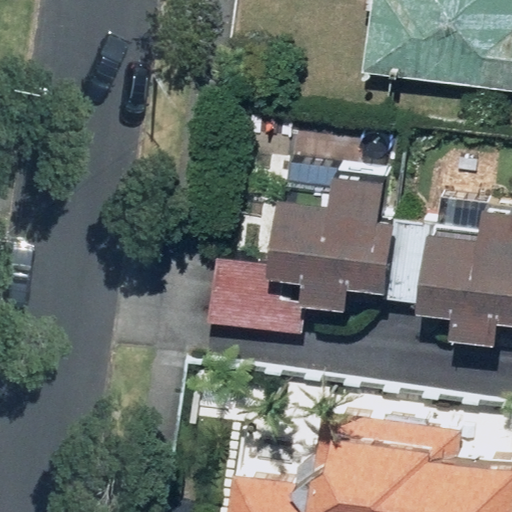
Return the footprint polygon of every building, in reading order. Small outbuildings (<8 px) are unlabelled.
[(511,0),(389,0),(383,57),(511,71),(511,0)] [(363,145),(362,174),(350,174),(351,151),(308,149),(304,241),(334,242),(333,276),(374,278),(375,258),(423,260),(426,180),(414,180),(415,147),(363,145)] [(511,181),(509,212),(461,210),(457,286),(476,286),(475,310),(511,311),(511,181)] [(232,238),(224,306),(316,316),(319,287),(299,284),(301,264),(276,261),(278,244),(232,238)] [(511,511),(511,438),(465,434),(467,408),(343,396),(336,466),(255,458),(249,511),(358,511),(358,508),(402,511),(511,511)]
